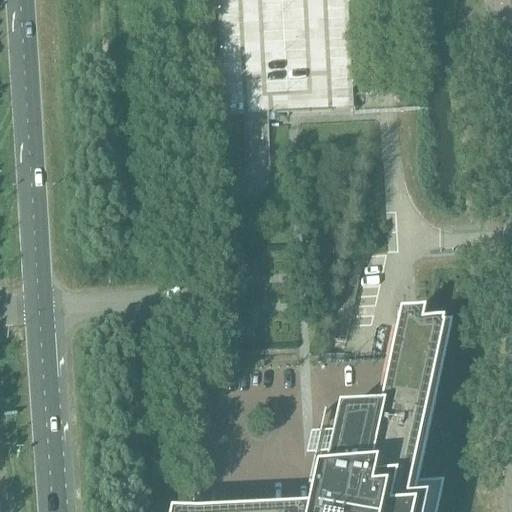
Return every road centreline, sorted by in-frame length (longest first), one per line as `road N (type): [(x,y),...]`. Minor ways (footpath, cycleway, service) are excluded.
road 1 (secondary): [(53,511),(20,0)]
road 2 (unknown): [(221,424),(249,454),(277,459),(296,451),(308,432),(306,410),(271,395),(253,401)]
road 3 (unknown): [(183,275),(221,424)]
road 4 (unknown): [(264,135),(251,191),(235,206),(191,215)]
